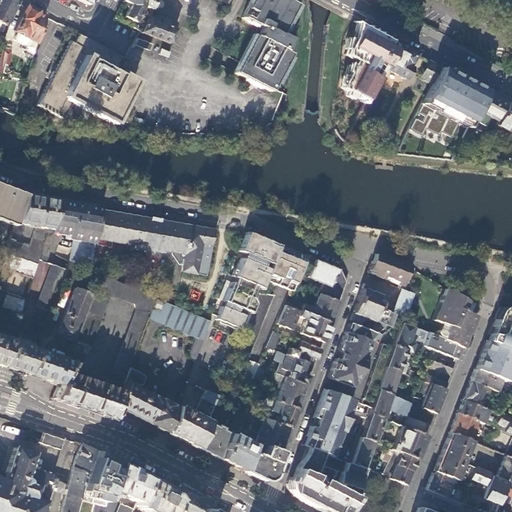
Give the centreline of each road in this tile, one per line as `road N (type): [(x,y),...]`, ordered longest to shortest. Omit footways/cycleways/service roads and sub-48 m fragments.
road 1 (residential): [(362,240),(487,278),(489,304),(413,492)]
road 2 (residential): [(0,171),(251,218),(305,240)]
road 3 (residential): [(265,511),(357,258)]
road 4 (tertiary): [(511,87),(344,0)]
road 5 (primary): [(193,475),(49,413)]
